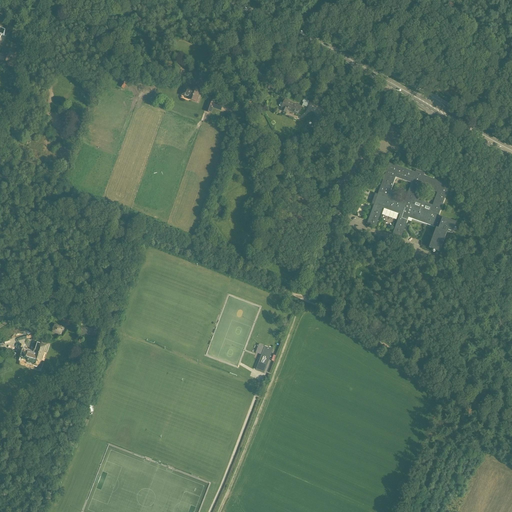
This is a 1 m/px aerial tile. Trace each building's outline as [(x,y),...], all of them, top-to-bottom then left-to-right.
[(167,68),(150,61),(148,66),(164,74),(167,68)] [(190,87),(184,85),(181,96),(187,98),(186,99),(197,102),(201,90),(190,86),(190,87)] [(215,102),(209,99),(205,109),(212,112),(215,102)] [(299,115),(302,107),(285,100),(282,107),(282,108),(281,111),(286,113),(287,110),(299,115)] [(318,119),(314,118),(312,126),(316,127),(316,126),(319,127),(321,120),(318,120),(318,119)] [(416,170),(415,173),(389,163),(378,195),(375,194),(371,204),(374,205),(367,224),(375,227),(382,208),(400,215),(393,233),(401,236),(408,218),(436,228),(429,248),(433,250),(432,250),(432,251),(432,252),(433,252),(433,253),(434,253),(434,252),(435,252),(435,251),(439,252),(447,232),(452,234),(453,229),(454,230),(455,230),(456,230),(456,229),(456,228),(456,227),(455,227),(454,227),(456,223),(442,218),(438,217),(449,185),(424,176),(425,173),(416,170)] [(59,298),(61,292),(52,290),(50,296),(59,298)] [(60,327),(55,326),(53,332),(61,335),(62,330),(64,331),(65,327),(61,326),(60,327)] [(46,347),(47,344),(40,342),(39,345),(38,344),(35,354),(24,350),(23,353),(22,352),(21,355),(22,355),(20,361),(21,361),(19,365),(26,367),(27,362),(32,364),(33,366),(36,367),(38,365),(39,362),(41,363),(41,361),(40,360),(45,347),(46,347)] [(273,349),(264,346),(256,369),(264,373),(273,349)]
